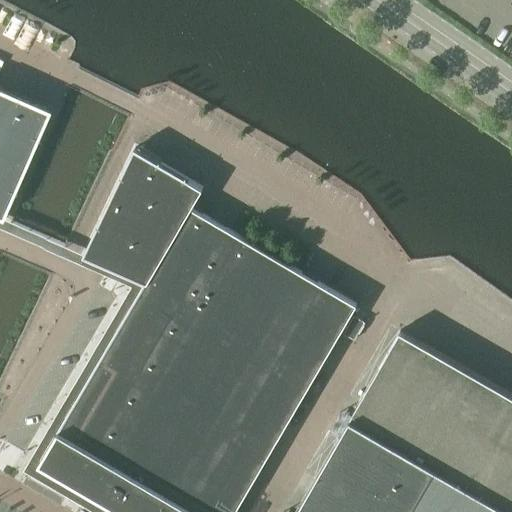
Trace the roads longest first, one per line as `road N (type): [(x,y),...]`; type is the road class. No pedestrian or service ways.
road 1 (tertiary): [(369,0),(511,98)]
road 2 (tertiary): [(511,75),(404,0)]
